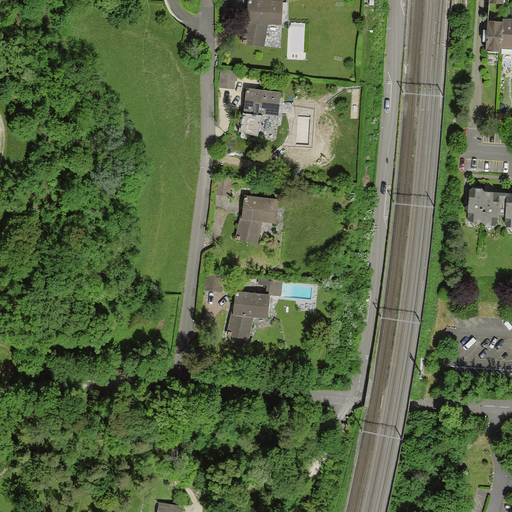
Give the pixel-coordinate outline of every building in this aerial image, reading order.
[(283,2),(250,1),(249,22),(247,22),(244,43),(264,46),(268,24),(281,24),(283,2)] [(502,48),(511,48),(511,20),(505,20),(504,22),(502,48)] [(502,48),(504,22),(490,22),(487,51),(502,52),(502,48)] [(237,71),(221,70),(220,87),(236,88),(237,71)] [(281,92),(249,89),(247,113),(245,113),(242,132),(260,136),(266,112),(279,114),(281,92)] [(218,179),(217,195),(231,197),(232,180),(218,179)] [(472,222),(484,223),(486,192),(483,189),(474,189),(471,191),(470,219),(472,222)] [(486,192),(484,223),(488,226),(495,226),(498,223),(499,217),(503,217),(504,194),(486,192)] [(511,194),(504,194),(503,217),(507,217),(506,224),(509,228),(511,227),(511,194)] [(279,199),(247,195),(245,216),(243,215),(238,239),(259,243),(264,220),(278,222),(279,199)] [(208,273),(207,289),(221,291),(222,274),(208,273)] [(272,295),(238,292),(236,312),(234,312),(229,335),(250,339),(255,317),(269,318),(272,295)] [(180,511),(181,506),(161,503),(159,511),(180,511)]
